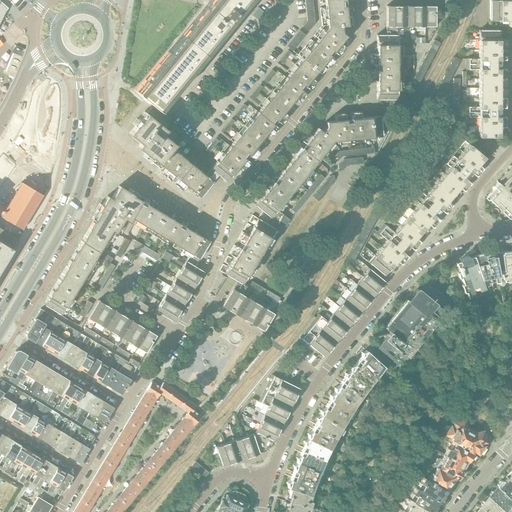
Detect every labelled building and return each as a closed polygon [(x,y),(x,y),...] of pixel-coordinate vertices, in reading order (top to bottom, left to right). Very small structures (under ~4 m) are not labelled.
[(226,26),(246,0),(210,0),(135,92),(157,110),(224,27),(226,26)] [(323,0),(326,18),(346,16),(352,16),(351,5),(347,6),(346,1),(350,0),(323,0)] [(499,21),(500,0),(490,0),(490,21),(499,21)] [(509,21),(509,1),(500,0),(499,21),(509,21)] [(0,35),(13,24),(1,13),(4,8),(2,6),(3,5),(0,2),(0,35)] [(386,7),(386,15),(397,15),(397,7),(386,7)] [(406,7),(397,7),(397,15),(397,25),(397,27),(406,27),(406,7)] [(406,27),(416,27),(416,7),(406,7),(406,27)] [(425,27),(425,7),(416,7),(416,27),(425,27)] [(425,7),(425,27),(435,27),(435,7),(425,7)] [(323,31),(339,44),(345,36),(341,33),(341,26),(347,26),(346,16),(326,18),(326,27),(323,31)] [(479,40),(499,40),(499,31),(479,30),(479,40)] [(299,31),(294,37),(297,39),(302,33),(299,31)] [(323,31),(307,51),(323,64),(328,68),(334,60),(331,57),(335,53),(338,56),(344,48),(339,44),(323,31)] [(302,33),(297,39),(300,42),(305,36),(302,33)] [(397,45),(397,35),(386,35),(376,35),(376,45),(397,45)] [(499,40),(479,40),(479,47),(477,47),(477,48),(475,48),(475,50),(479,50),(499,50),(499,40)] [(289,43),(286,46),(292,51),(295,48),(289,43)] [(397,54),(397,45),(376,45),(376,54),(397,54)] [(15,46),(4,74),(14,78),(25,50),(15,46)] [(479,80),(498,80),(505,80),(505,69),(502,69),(502,60),(505,60),(505,50),(499,50),(479,50),(479,59),(466,59),(466,70),(479,70),(479,80)] [(301,59),(317,71),(323,64),(307,51),(301,59)] [(397,81),(397,54),(376,54),(370,54),(370,65),(376,65),(376,70),(370,70),(370,81),(376,81),(397,81)] [(301,59),(296,65),(311,78),(317,71),(301,59)] [(296,65),(279,86),(294,99),(299,103),(306,94),(304,93),(307,89),(309,90),(316,82),(311,78),(296,65)] [(498,89),(498,80),(479,80),(478,89),(498,89)] [(397,90),(397,81),(376,81),(376,90),(397,90)] [(294,99),(279,86),(273,93),(289,106),(294,99)] [(499,98),(498,89),(478,89),(478,98),(499,98)] [(397,100),(397,90),(376,90),(376,100),(397,100)] [(289,106),(273,93),(267,100),(283,113),(289,106)] [(478,118),(478,127),(499,128),(505,128),(505,117),(499,117),(499,108),(505,108),(505,98),(499,98),(478,98),(478,107),(465,107),(465,118),(478,118)] [(267,100),(251,120),(266,133),(271,137),(278,129),(276,127),(279,123),(281,125),(288,116),(283,113),(267,100)] [(158,164),(171,148),(174,145),(162,134),(169,126),(179,134),(182,131),(171,123),(170,125),(158,115),(151,109),(152,108),(151,108),(146,114),(140,122),(139,121),(134,127),(128,134),(140,144),(137,148),(144,154),(150,159),(151,158),(158,164)] [(332,142),(363,139),(361,118),(360,112),(350,113),(350,119),(345,119),(345,114),(334,115),(335,121),(326,122),(326,127),(322,132),(333,141),(332,142)] [(371,118),(373,138),(382,137),(381,122),(380,117),(371,118)] [(373,138),(371,118),(361,118),(363,139),(373,138)] [(266,133),(251,120),(245,127),(261,140),(266,133)] [(245,127),(239,134),(255,147),(261,140),(245,127)] [(499,137),(499,128),(478,127),(478,137),(499,137)] [(289,163),(305,175),(317,161),(320,157),(326,149),(332,142),(333,141),(322,132),(317,128),(311,136),(306,132),(300,140),(302,141),(298,145),(297,144),(290,152),(295,156),(289,163)] [(239,134),(223,154),(238,167),(243,171),(250,163),(248,161),(251,158),(253,159),(260,151),(255,147),(239,134)] [(19,137),(13,143),(17,146),(22,140),(19,137)] [(462,152),(477,165),(484,157),(471,147),(468,144),(462,152)] [(165,170),(178,154),(171,148),(158,164),(165,170)] [(199,159),(204,153),(201,150),(196,156),(199,159)] [(462,152),(443,174),(458,188),(463,192),(470,183),(465,179),(471,173),(475,177),(482,169),(477,165),(462,152)] [(204,153),(199,159),(202,161),(207,155),(204,153)] [(186,186),(199,171),(178,154),(165,170),(161,174),(170,181),(171,179),(175,182),(173,184),(182,191),(186,186)] [(238,167),(223,154),(216,162),(232,175),(238,167)] [(232,175),(216,162),(210,169),(219,176),(226,182),(232,175)] [(299,183),(305,175),(289,163),(283,170),(299,183)] [(266,190),(282,203),(298,183),(299,183),(283,170),(278,166),(272,174),(273,176),(270,179),(269,178),(262,186),(266,190)] [(200,198),(219,176),(210,169),(205,176),(192,192),(200,198)] [(511,197),(511,171),(510,169),(507,172),(506,171),(503,175),(504,175),(501,179),(504,181),(501,185),(500,184),(511,197)] [(186,186),(192,192),(205,176),(199,171),(186,186)] [(437,181),(452,195),(458,188),(443,174),(437,181)] [(446,202),(452,195),(437,181),(431,188),(446,202)] [(32,212),(37,205),(38,204),(37,204),(42,197),(43,196),(42,196),(42,195),(36,192),(39,188),(30,183),(28,187),(22,183),(21,183),(16,191),(15,191),(14,192),(15,192),(11,199),(10,199),(9,200),(10,201),(6,208),(0,204),(0,216),(23,230),(23,229),(22,229),(27,221),(27,222),(28,221),(27,220),(32,213),(33,213),(32,212)] [(511,197),(500,184),(500,185),(498,183),(494,187),(495,188),(486,197),(500,211),(502,208),(510,216),(511,214),(511,197)] [(129,223),(134,214),(142,201),(133,196),(134,195),(119,186),(111,199),(107,196),(102,205),(98,211),(99,212),(94,221),(111,231),(115,233),(124,219),(129,223)] [(412,211),(427,224),(428,223),(433,227),(439,220),(434,216),(440,210),(444,214),(451,206),(446,202),(431,188),(412,211)] [(276,210),(282,203),(266,190),(261,197),(276,210)] [(290,220),(276,210),(261,197),(254,205),(262,211),(278,223),(285,227),(290,220)] [(148,222),(155,209),(159,204),(149,198),(148,200),(144,198),(142,201),(134,214),(148,222)] [(155,227),(163,214),(155,209),(148,222),(155,227)] [(278,223),(262,211),(257,218),(257,219),(275,229),(278,223)] [(421,231),(427,224),(412,211),(406,218),(421,231)] [(185,245),(193,232),(196,227),(187,221),(184,226),(180,224),(183,219),(174,213),(171,219),(163,231),(185,245)] [(155,227),(163,231),(171,219),(163,214),(155,227)] [(421,231),(406,218),(400,225),(415,238),(421,231)] [(269,238),(275,229),(257,219),(252,227),(269,238)] [(93,260),(111,231),(94,221),(76,250),(93,260)] [(380,248),(396,261),(401,265),(408,257),(405,255),(411,249),(413,251),(420,242),(415,238),(400,225),(394,232),(383,224),(377,232),(387,240),(380,248)] [(269,238),(252,227),(247,235),(265,246),(269,238)] [(0,242),(12,249),(17,239),(0,228),(0,242)] [(185,245),(193,249),(196,245),(201,237),(193,232),(185,245)] [(251,268),(265,246),(247,235),(242,232),(237,241),(240,243),(237,247),(234,245),(229,254),(234,258),(251,268)] [(201,237),(196,245),(205,250),(210,242),(201,237)] [(120,247),(124,250),(130,241),(125,238),(120,247)] [(132,247),(140,251),(143,246),(135,241),(132,247)] [(0,268),(12,249),(0,242),(0,268)] [(140,251),(148,256),(152,251),(148,248),(143,246),(140,251)] [(120,258),(124,250),(120,247),(115,255),(120,258)] [(390,268),(396,261),(380,248),(374,255),(390,268)] [(65,307),(93,260),(76,250),(48,296),(65,307)] [(511,278),(511,251),(504,252),(504,250),(501,251),(501,253),(502,263),(503,263),(504,270),(502,271),(503,277),(500,278),(501,286),(503,286),(505,282),(505,280),(511,278)] [(152,251),(148,256),(157,261),(160,256),(152,251)] [(501,286),(500,278),(495,254),(494,251),(485,253),(491,278),(495,277),(496,283),(500,282),(501,287),(501,286)] [(168,262),(172,256),(165,252),(161,258),(168,262)] [(109,264),(110,263),(113,258),(104,253),(101,259),(109,264)] [(486,279),(491,278),(485,253),(474,256),(484,286),(487,284),(486,279)] [(384,276),(390,268),(374,255),(368,263),(384,276)] [(485,289),(484,286),(474,256),(473,256),(473,257),(469,259),(469,257),(459,260),(460,262),(455,263),(466,292),(472,290),(472,289),(478,287),(479,291),(485,289)] [(251,268),(234,258),(229,266),(246,276),(251,268)] [(350,267),(354,261),(348,258),(346,263),(350,267)] [(203,272),(195,267),(185,262),(180,270),(198,281),(203,272)] [(110,263),(109,264),(94,289),(99,292),(115,266),(110,263)] [(246,276),(229,266),(224,274),(236,282),(241,284),(246,276)] [(363,277),(378,289),(385,282),(369,269),(363,277)] [(198,281),(180,270),(175,279),(193,289),(198,281)] [(378,289),(363,277),(356,284),(372,297),(378,289)] [(188,297),(193,289),(175,279),(170,287),(188,297)] [(366,304),(372,297),(356,284),(350,292),(366,304)] [(188,297),(170,287),(165,295),(183,305),(188,297)] [(415,347),(438,319),(432,314),(438,307),(434,304),(417,290),(408,301),(406,300),(383,328),(389,332),(383,339),(384,340),(378,348),(384,353),(398,364),(405,355),(409,358),(417,349),(415,347)] [(366,304),(350,292),(344,299),(360,312),(366,304)] [(292,306),(297,299),(297,298),(289,293),(284,301),(292,306)] [(143,304),(147,298),(140,294),(136,300),(143,304)] [(178,313),(183,305),(165,295),(160,303),(178,313)] [(239,317),(249,300),(241,295),(234,306),(230,312),(239,317)] [(60,315),(65,307),(48,296),(43,305),(60,315)] [(354,319),(360,312),(344,299),(338,306),(354,319)] [(87,318),(96,323),(106,306),(98,300),(87,318)] [(230,312),(234,306),(225,300),(221,306),(230,312)] [(239,317),(247,322),(257,305),(249,300),(239,317)] [(84,317),(92,304),(87,301),(79,315),(84,317)] [(178,313),(160,303),(155,312),(173,322),(178,313)] [(247,322),(255,327),(265,309),(257,305),(247,322)] [(104,328),(115,311),(106,306),(96,323),(104,328)] [(354,319),(338,306),(332,314),(348,327),(354,319)] [(33,341),(42,327),(44,324),(47,318),(49,315),(40,309),(35,319),(25,334),(26,337),(33,341)] [(265,309),(255,327),(263,332),(274,314),(265,309)] [(104,328),(112,333),(123,316),(115,311),(104,328)] [(348,327),(332,314),(326,321),(342,334),(348,327)] [(33,341),(40,345),(56,319),(49,315),(47,318),(51,320),(49,323),(45,329),(42,327),(33,341)] [(336,342),(342,334),(326,321),(318,315),(312,323),(336,342)] [(112,333),(121,338),(131,321),(123,316),(112,333)] [(40,345),(48,350),(56,336),(53,334),(56,328),(58,324),(62,326),(63,323),(56,319),(40,345)] [(129,343),(139,326),(131,321),(121,338),(129,343)] [(55,354),(71,328),(63,323),(62,326),(61,328),(65,330),(64,332),(63,332),(60,338),(56,336),(48,350),(55,354)] [(336,342),(312,323),(306,330),(329,350),(336,342)] [(83,331),(89,335),(91,331),(82,326),(80,329),(83,331)] [(137,348),(147,330),(139,326),(129,343),(137,348)] [(55,354),(62,359),(71,345),(68,343),(71,337),(72,336),(75,338),(76,336),(78,332),(71,328),(55,354)] [(147,330),(137,348),(146,353),(156,336),(147,330)] [(323,357),(329,350),(306,330),(300,338),(323,357)] [(77,368),(85,353),(82,351),(85,345),(89,339),(85,337),(81,343),(69,363),(77,368)] [(62,359),(69,363),(81,343),(77,340),(74,346),(71,345),(62,359)] [(77,368),(84,372),(100,346),(96,343),(92,349),(89,355),(85,353),(77,368)] [(91,376),(100,362),(96,360),(100,354),(103,357),(107,350),(100,346),(84,372),(91,376)] [(9,369),(14,372),(24,355),(18,351),(15,351),(4,370),(7,372),(9,369)] [(357,361),(376,376),(384,367),(376,360),(366,351),(365,351),(361,353),(360,357),(357,361)] [(98,380),(106,385),(115,371),(111,369),(115,363),(115,362),(119,364),(122,359),(115,354),(113,358),(112,357),(98,380)] [(19,380),(32,359),(24,355),(14,372),(15,373),(17,370),(20,371),(14,380),(12,383),(16,385),(19,380)] [(91,376),(98,380),(112,357),(109,355),(103,364),(100,362),(91,376)] [(30,378),(39,363),(32,359),(19,380),(16,385),(23,390),(25,387),(22,385),(24,382),(27,376),(30,378)] [(106,385),(113,389),(128,365),(129,363),(122,359),(119,364),(122,366),(118,373),(115,371),(106,385)] [(375,377),(376,376),(357,361),(354,365),(350,367),(349,371),(360,381),(368,386),(372,380),(375,377)] [(23,390),(30,394),(39,380),(46,368),(39,363),(30,378),(34,380),(31,386),(29,389),(25,387),(23,390)] [(128,365),(113,389),(121,394),(130,380),(134,373),(130,371),(132,367),(128,365)] [(42,385),(45,387),(49,380),(54,372),(46,368),(39,380),(30,394),(38,399),(42,392),(39,390),(42,385)] [(360,396),(368,386),(360,381),(349,371),(348,372),(345,374),(344,378),(341,382),(360,396)] [(38,399),(46,403),(58,380),(61,376),(54,372),(49,380),(45,387),(49,389),(46,394),(42,392),(38,399)] [(9,381),(11,378),(2,373),(1,374),(2,377),(9,381)] [(267,384),(294,398),(299,389),(290,385),(275,377),(272,375),(267,384)] [(56,393),(60,396),(68,381),(61,376),(58,380),(46,403),(53,408),(55,404),(52,401),(53,399),(56,393)] [(59,412),(75,385),(68,381),(60,396),(63,398),(60,404),(58,406),(56,405),(55,409),(59,412)] [(156,399),(160,393),(161,389),(160,387),(151,382),(145,393),(156,399)] [(357,400),(360,396),(341,382),(338,386),(334,388),(334,392),(333,393),(353,406),(357,400)] [(171,401),(174,403),(179,395),(177,393),(163,383),(160,387),(161,389),(160,393),(170,400),(169,402),(170,403),(171,401)] [(294,398),(267,384),(262,393),(290,406),(294,398)] [(71,402),(74,404),(83,390),(75,385),(59,412),(67,416),(70,411),(67,409),(71,402)] [(0,412),(12,394),(15,388),(11,386),(10,389),(9,389),(8,391),(4,397),(2,396),(1,395),(0,396),(0,412)] [(74,420),(90,394),(83,390),(74,404),(78,407),(75,412),(72,410),(70,411),(67,416),(74,420)] [(6,419),(14,423),(26,403),(29,397),(22,393),(20,395),(18,399),(22,401),(19,406),(15,404),(6,419)] [(151,407),(156,399),(145,393),(140,402),(152,410),(153,408),(151,407)] [(286,415),(290,406),(262,393),(258,402),(264,405),(267,407),(286,415)] [(353,406),(333,393),(329,395),(329,400),(326,404),(347,417),(353,406)] [(0,412),(0,415),(6,419),(15,404),(12,402),(15,396),(12,394),(0,412)] [(89,413),(97,399),(90,394),(74,420),(82,425),(86,419),(82,416),(85,411),(89,413)] [(191,409),(193,411),(196,406),(181,396),(179,395),(174,403),(176,405),(174,406),(176,407),(177,406),(187,413),(191,409)] [(21,428),(30,413),(26,411),(32,402),(33,402),(35,400),(29,397),(26,403),(14,423),(21,428)] [(370,403),(375,406),(378,401),(374,398),(370,403)] [(82,425),(89,429),(105,403),(97,399),(89,413),(92,415),(89,421),(86,419),(82,425)] [(21,428),(28,432),(37,417),(40,411),(42,408),(44,406),(37,401),(35,404),(38,406),(33,415),(30,413),(21,428)] [(140,402),(134,412),(144,419),(149,410),(151,411),(152,410),(140,402)] [(105,403),(89,429),(95,433),(98,432),(99,431),(95,428),(97,426),(101,428),(104,422),(113,408),(105,403)] [(347,417),(326,404),(324,409),(320,411),(320,415),(319,416),(340,428),(347,417)] [(282,424),(286,415),(267,407),(264,405),(260,413),(264,414),(263,415),(282,424)] [(28,432),(36,437),(44,422),(41,420),(46,411),(50,413),(50,412),(51,410),(44,406),(42,408),(40,411),(37,417),(28,432)] [(184,419),(183,419),(193,427),(194,425),(201,417),(193,411),(191,409),(187,413),(188,413),(185,417),(183,416),(182,417),(184,419)] [(43,441),(58,415),(51,410),(50,412),(54,415),(52,418),(51,418),(47,424),(44,422),(36,437),(43,441)] [(139,427),(144,419),(134,412),(127,422),(140,430),(141,428),(139,427)] [(50,445),(59,430),(55,428),(58,423),(62,425),(66,419),(58,415),(43,441),(50,445)] [(282,424),(263,415),(259,423),(277,432),(282,424)] [(334,438),(340,428),(319,416),(316,418),(316,422),(313,427),(334,438)] [(50,445),(58,450),(73,424),(66,419),(64,421),(68,423),(66,426),(62,432),(59,430),(50,445)] [(186,435),(193,427),(183,419),(178,426),(176,425),(175,427),(186,435)] [(122,432),(132,438),(137,430),(139,431),(140,430),(127,422),(122,432)] [(453,443),(461,447),(469,434),(466,432),(463,422),(454,424),(455,426),(451,428),(450,428),(446,425),(443,431),(447,434),(446,435),(451,438),(449,440),(453,443)] [(273,441),(277,432),(259,423),(255,432),(273,441)] [(73,424),(58,450),(64,454),(73,439),(70,437),(73,431),(75,428),(79,430),(80,428),(73,424)] [(178,445),(186,435),(175,427),(174,427),(176,429),(169,437),(178,445)] [(329,449),(334,438),(313,427),(310,432),(307,434),(307,438),(307,439),(329,449)] [(72,458),(87,432),(80,428),(79,430),(78,431),(82,433),(77,441),(73,439),(64,454),(72,458)] [(461,447),(471,453),(473,450),(478,453),(482,446),(479,444),(480,443),(484,442),(482,433),(475,435),(474,433),(470,431),(469,434),(461,447)] [(87,432),(72,458),(80,463),(88,449),(84,446),(91,434),(87,432)] [(127,446),(132,438),(122,432),(116,442),(128,449),(129,448),(127,446)] [(270,447),(273,441),(255,432),(254,434),(252,434),(259,454),(265,452),(268,451),(267,448),(270,447)] [(259,454),(252,434),(242,438),(249,457),(259,454)] [(4,455),(12,441),(5,437),(0,445),(0,454),(1,453),(4,455)] [(171,453),(178,445),(169,437),(163,444),(161,443),(160,444),(171,453)] [(240,460),(249,457),(242,438),(234,441),(240,460)] [(328,450),(329,449),(307,439),(303,442),(304,446),(301,451),(323,460),(328,450)] [(0,469),(4,472),(19,446),(12,441),(4,455),(8,458),(4,464),(2,468),(0,466),(0,469)] [(240,460),(234,441),(224,444),(231,463),(240,460)] [(116,442),(110,452),(120,458),(126,449),(128,450),(128,449),(116,442)] [(461,447),(453,443),(449,449),(447,448),(444,454),(463,466),(466,461),(468,463),(473,454),(471,453),(461,447)] [(163,462),(171,453),(160,444),(159,445),(161,446),(154,455),(163,462)] [(231,463),(224,444),(215,447),(215,446),(212,447),(209,448),(212,455),(217,453),(222,466),(231,463)] [(18,464),(27,450),(19,446),(4,472),(11,476),(13,474),(9,472),(11,468),(12,469),(15,462),(18,464)] [(19,481),(34,454),(27,450),(18,464),(22,466),(16,476),(13,474),(11,476),(19,481)] [(328,462),(323,460),(301,451),(299,456),(296,458),(296,462),(296,463),(323,473),(328,462)] [(115,466),(120,458),(110,452),(104,461),(116,469),(117,467),(115,466)] [(30,471),(33,473),(41,459),(34,454),(19,481),(26,485),(28,481),(25,480),(30,471)] [(460,471),(463,466),(444,454),(440,461),(442,462),(438,468),(453,478),(457,480),(462,472),(460,471)] [(157,470),(163,462),(154,455),(148,462),(147,460),(146,462),(157,470)] [(33,489),(49,463),(41,459),(33,473),(37,475),(32,483),(28,481),(28,482),(28,481),(26,485),(33,489)] [(104,461),(98,471),(108,478),(114,469),(116,470),(116,469),(104,461)] [(149,480),(157,470),(146,462),(145,463),(146,464),(140,472),(149,480)] [(56,467),(49,463),(33,489),(40,494),(40,493),(43,490),(40,488),(44,480),(47,482),(56,467)] [(324,474),(323,473),(296,463),(293,466),(293,470),(291,475),(314,484),(314,483),(319,485),(324,474)] [(51,492),(63,472),(56,467),(47,482),(51,484),(48,490),(47,492),(43,490),(40,493),(43,495),(48,498),(49,496),(51,492)] [(451,481),(453,478),(438,468),(436,467),(432,474),(431,473),(428,478),(421,474),(420,476),(445,491),(447,488),(449,489),(453,482),(451,481)] [(443,495),(445,491),(420,476),(411,470),(407,477),(419,484),(417,487),(404,479),(401,483),(412,489),(413,487),(415,488),(414,489),(438,502),(441,502),(444,497),(443,495)] [(103,486),(108,478),(98,471),(92,481),(105,488),(105,487),(103,486)] [(63,472),(51,492),(55,495),(59,489),(63,491),(71,477),(63,472)] [(142,488),(149,480),(140,472),(134,479),(132,478),(131,479),(142,488)] [(287,488),(291,489),(310,495),(314,484),(291,475),(289,480),(286,483),(287,487),(287,488)] [(511,484),(506,478),(503,481),(500,481),(497,485),(497,487),(511,501),(511,484)] [(135,497),(142,488),(131,479),(130,480),(132,482),(125,490),(135,497)] [(92,481),(86,491),(97,497),(102,489),(104,490),(105,488),(92,481)] [(511,501),(497,487),(493,491),(491,491),(489,494),(489,496),(488,497),(505,511),(510,511),(511,510),(511,501)] [(289,502),(310,508),(313,496),(310,495),(291,489),(290,496),(287,495),(286,499),(290,501),(289,502)] [(436,505),(438,502),(414,489),(408,499),(407,499),(428,511),(433,511),(436,508),(436,505)] [(128,506),(135,497),(125,490),(119,497),(117,496),(116,497),(128,506)] [(92,506),(97,497),(86,491),(80,501),(93,508),(93,507),(92,506)] [(230,511),(239,492),(239,493),(235,491),(232,491),(230,493),(228,496),(226,495),(223,501),(221,500),(218,506),(219,506),(216,511),(230,511)] [(239,492),(230,511),(245,511),(246,511),(244,511),(246,504),(244,503),(246,500),(245,497),(244,495),(240,493),(239,492)] [(31,507),(39,511),(46,511),(50,505),(47,503),(50,499),(48,498),(43,495),(40,499),(37,497),(31,507)] [(122,511),(128,506),(116,497),(115,498),(117,500),(111,507),(116,511),(122,511)] [(505,511),(488,497),(485,501),(483,501),(481,504),(481,506),(480,507),(485,511),(505,511)] [(29,503),(20,498),(18,502),(27,506),(29,503)] [(428,511),(407,499),(401,509),(400,509),(404,511),(428,511)] [(74,510),(77,511),(87,511),(90,508),(92,510),(93,508),(80,501),(74,510)] [(285,511),(309,511),(310,511),(311,511),(320,511),(321,511),(317,510),(310,508),(289,502),(289,504),(285,503),(284,508),(286,508),(285,511)]
